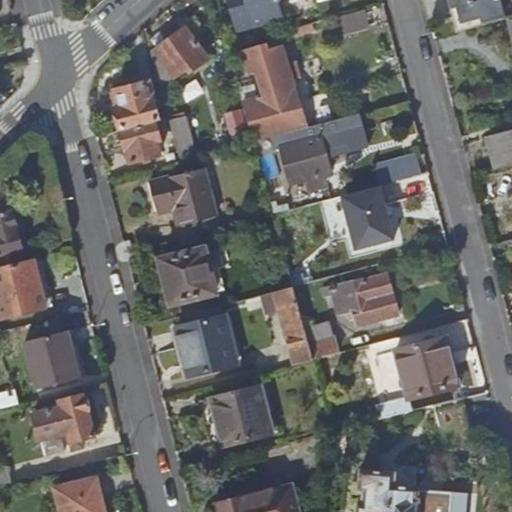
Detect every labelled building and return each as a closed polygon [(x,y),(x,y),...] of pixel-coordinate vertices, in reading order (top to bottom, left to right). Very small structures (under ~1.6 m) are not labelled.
[(324,9),(323,3),(321,0),(232,0),(241,30),(285,20),(324,9)] [(462,32),(510,19),(504,0),(453,0),(459,20),(462,32)] [(368,11),(339,19),(344,36),(373,27),(368,11)] [(191,69),(194,73),(211,59),(188,31),(160,53),(180,78),(191,69)] [(271,52),(284,48),(282,42),(268,46),(271,52)] [(257,143),(282,137),(310,129),(300,99),(294,79),(289,64),(284,48),(271,52),(268,46),(245,54),(251,72),(261,76),(264,91),(269,90),(271,99),(260,102),(260,100),(247,103),(257,143)] [(289,64),(294,79),(302,76),(297,61),(289,64)] [(159,123),(173,119),(163,80),(120,91),(125,109),(119,111),(124,132),(159,123)] [(159,123),(124,132),(129,150),(131,149),(135,162),(163,155),(160,142),(164,140),(159,123)] [(311,180),(328,176),(335,174),(325,136),(316,138),(313,129),(310,129),(282,137),(295,184),(311,180)] [(499,171),(511,167),(511,133),(491,139),(499,171)] [(398,184),(421,178),(417,162),(394,168),(398,184)] [(188,238),(222,229),(205,169),(151,184),(159,211),(177,206),(183,227),(185,226),(188,238)] [(328,176),(311,180),(314,190),(330,186),(328,176)] [(384,187),(345,197),(359,251),(398,241),(384,187)] [(0,259),(26,253),(15,212),(0,215),(0,259)] [(222,269),(227,268),(221,245),(164,260),(175,303),(228,290),(222,269)] [(35,262),(0,271),(0,308),(3,319),(47,308),(35,262)] [(354,313),(356,322),(358,328),(400,317),(390,277),(364,284),(364,281),(342,287),(342,288),(324,293),(326,300),(335,298),(339,316),(349,314),(354,313)] [(316,361),(312,345),(298,294),(296,288),(279,293),(298,366),(316,361)] [(182,330),(194,379),(243,367),(230,318),(182,330)] [(336,339),(312,345),(316,361),(340,355),(336,339)] [(459,362),(453,364),(446,339),(384,355),(396,405),(466,387),(459,362)] [(73,342),(39,350),(49,390),(66,385),(64,379),(81,374),(73,342)] [(264,388),(215,400),(227,448),(276,435),(264,388)] [(63,402),(65,409),(38,416),(43,439),(60,435),(60,437),(71,434),(73,444),(97,438),(87,396),(63,402)] [(467,400),(436,408),(447,449),(477,441),(467,400)] [(416,470),(393,468),(393,474),(361,470),(359,490),(364,491),(363,501),(357,499),(355,511),(448,511),(450,495),(414,490),(416,470)] [(0,488),(13,485),(9,469),(0,471),(0,488)] [(105,511),(98,481),(57,492),(62,511),(105,511)] [(299,511),(291,482),(217,501),(220,511),(299,511)]
